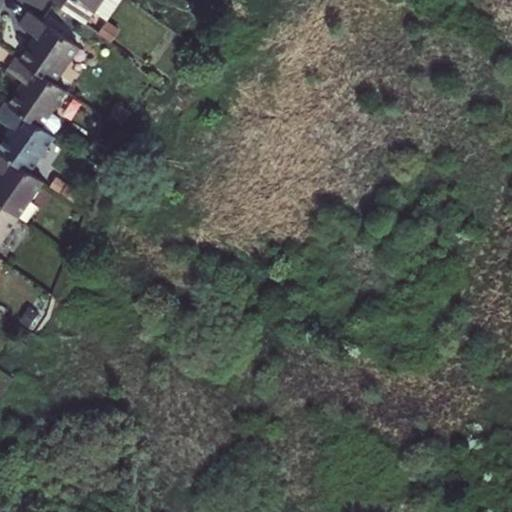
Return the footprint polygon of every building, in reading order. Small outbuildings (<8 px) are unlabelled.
[(51,0),(52,0),(86,24),(101,0),(51,0)] [(18,26),(34,38),(19,60),(53,83),(78,47),(27,12),(18,26)] [(99,33),(112,41),(120,29),(107,20),(99,33)] [(49,114),(65,92),(53,83),(19,60),(16,58),(6,71),(24,83),(8,105),(40,128),(49,114)] [(0,145),(0,152),(30,173),(55,138),(52,136),(40,128),(8,105),(4,103),(0,108),(0,119),(12,128),(0,145)] [(57,120),(49,114),(40,128),(52,136),(58,127),(57,120)] [(0,174),(0,206),(18,219),(43,182),(30,173),(0,152),(0,172),(1,173),(0,174)] [(0,244),(18,219),(0,206),(0,244)] [(10,297),(4,307),(20,316),(25,306),(10,297)]
